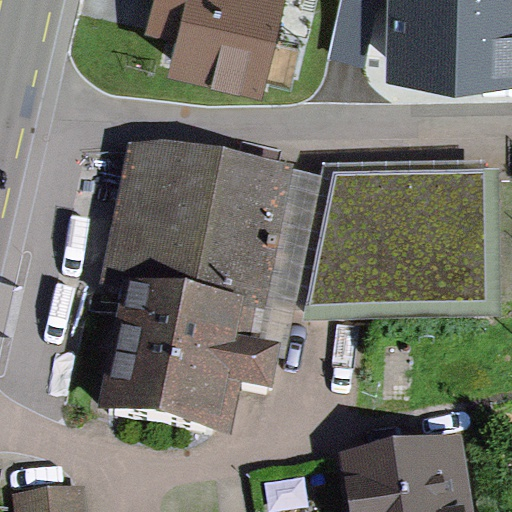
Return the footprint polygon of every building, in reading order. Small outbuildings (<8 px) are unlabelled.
[(181,0),(167,67),(263,88),(282,0),(181,0)] [(511,0),(394,0),(392,65),(511,68),(511,0)] [(89,415),(205,437),(216,380),(255,388),(300,176),(146,151),(89,415)] [(303,307),(494,300),(489,160),(332,165),(303,307)] [(356,447),(361,511),(457,511),(451,439),(356,447)] [(12,511),(70,511),(69,487),(11,492),(12,511)]
